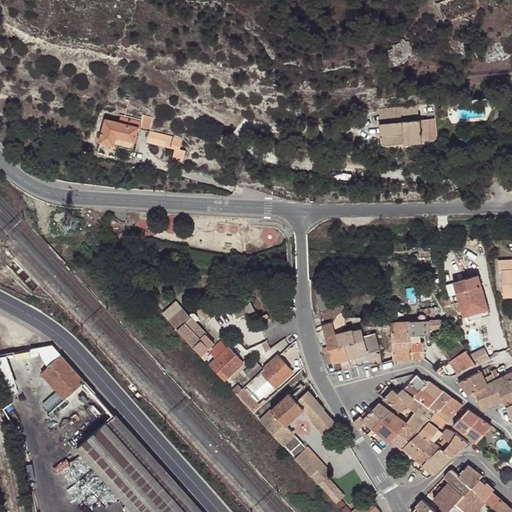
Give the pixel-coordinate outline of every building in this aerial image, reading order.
[(445,24),(481,10),(477,0),(443,0),(437,3),(445,24)] [(137,127),(149,130),(152,117),(143,115),(141,121),(120,116),(118,123),(106,119),(101,139),(132,148),(137,127)] [(421,127),(420,119),(380,123),(382,141),(382,142),(383,143),(384,144),(390,144),(422,141),(422,140),(421,127)] [(421,127),(422,140),(435,138),(433,125),(421,127)] [(183,161),(186,150),(180,149),(182,140),(173,138),(173,136),(149,130),(146,140),(174,148),(172,158),(183,161)] [(511,260),(497,261),(498,271),(501,271),(503,297),(511,296),(511,260)] [(478,308),(479,312),(487,309),(477,275),(452,282),(459,306),(462,305),(465,312),(478,308)] [(329,308),(327,289),(315,291),(319,309),(329,308)] [(254,309),(248,299),(232,307),(237,318),(254,309)] [(175,301),(162,312),(169,320),(182,308),(175,301)] [(462,317),(479,312),(478,308),(465,312),(462,305),(459,306),(462,317)] [(330,309),(320,311),(319,312),(321,325),(332,321),(335,332),(352,328),(356,341),(343,344),(347,359),(379,350),(375,332),(363,335),(361,325),(373,326),(374,319),(361,318),(345,317),(342,306),(330,309)] [(182,308),(169,320),(176,327),(188,315),(182,308)] [(420,309),(420,321),(429,320),(428,309),(420,309)] [(197,319),(191,313),(188,315),(176,327),(193,346),(201,339),(199,338),(205,332),(195,321),(197,319)] [(264,322),(271,319),(268,313),(261,316),(264,322)] [(393,360),(411,359),(410,342),(412,342),(411,336),(431,334),(430,329),(441,328),(441,320),(429,320),(420,321),(391,322),(390,322),(393,360)] [(332,321),(321,325),(327,346),(320,348),(321,353),(328,352),(328,348),(343,344),(356,341),(352,328),(335,332),(332,321)] [(193,346),(200,354),(213,343),(205,334),(206,333),(205,332),(199,338),(201,339),(193,346)] [(423,341),(423,343),(431,343),(431,334),(411,336),(412,342),(423,341)] [(449,361),(466,349),(458,338),(441,350),(449,361)] [(215,358),(228,347),(221,340),(214,345),(211,348),(212,350),(209,352),(215,358)] [(262,342),(266,349),(270,347),(267,340),(262,342)] [(411,359),(425,358),(423,343),(423,341),(412,342),(410,342),(411,359)] [(339,361),(347,359),(343,344),(328,348),(328,352),(321,355),(325,365),(339,361)] [(209,364),(224,380),(243,363),(228,347),(215,358),(209,364)] [(476,365),(466,349),(449,361),(458,375),(476,365)] [(97,395),(60,354),(40,373),(64,399),(47,414),(77,448),(133,511),(201,511),(132,434),(97,395)] [(274,386),(293,371),(279,355),(263,369),(260,372),(274,386)] [(342,370),(349,367),(347,359),(339,361),(342,370)] [(250,378),(262,367),(255,360),(243,371),(250,378)] [(31,363),(34,372),(39,370),(37,362),(31,363)] [(495,369),(490,371),(494,380),(503,400),(506,407),(511,403),(511,371),(499,378),(495,369)] [(487,384),(480,371),(458,382),(469,395),(474,392),(485,387),(487,385),(487,384)] [(420,389),(425,383),(417,375),(404,388),(414,395),(420,389)] [(428,380),(425,383),(420,389),(434,400),(442,391),(428,380)] [(494,380),(487,384),(487,385),(485,387),(493,405),(503,400),(494,380)] [(232,389),(236,393),(241,389),(238,385),(232,389)] [(485,387),(474,392),(482,409),(493,405),(485,387)] [(414,395),(404,388),(399,393),(392,389),(383,398),(398,410),(400,412),(406,405),(409,402),(408,401),(414,395)] [(236,393),(254,413),(259,408),(241,389),(236,393)] [(434,400),(420,389),(414,395),(428,406),(434,400)] [(308,391),(300,398),(295,399),(289,393),(259,419),(283,445),(295,435),(286,425),(303,410),(312,419),(311,420),(326,435),(336,425),(322,410),(323,408),(312,396),(308,391)] [(451,397),(442,391),(434,400),(428,406),(435,412),(451,397)] [(428,406),(414,395),(408,401),(409,402),(406,405),(415,412),(407,424),(420,433),(430,420),(435,412),(428,406)] [(463,406),(451,397),(435,412),(430,420),(444,426),(463,406)] [(373,429),(390,411),(378,402),(367,414),(365,412),(353,423),(359,429),(360,428),(366,422),(373,429)] [(453,425),(476,442),(491,425),(468,409),(453,425)] [(407,424),(395,415),(390,411),(373,429),(389,443),(392,440),(407,424)] [(439,428),(430,420),(420,433),(431,441),(433,443),(437,439),(433,435),(439,428)] [(420,433),(407,424),(392,440),(402,449),(403,448),(420,433)] [(456,432),(447,428),(440,436),(450,442),(443,450),(451,457),(452,456),(468,443),(456,432)] [(431,441),(420,433),(403,448),(413,457),(431,441)] [(295,435),(283,445),(294,457),(302,450),(306,446),(295,435)] [(413,457),(422,464),(440,448),(433,443),(431,441),(413,457)] [(306,446),(302,450),(313,461),(316,458),(306,446)] [(133,511),(77,448),(66,458),(114,511),(133,511)] [(433,474),(451,457),(443,450),(440,448),(422,464),(423,465),(433,474)] [(302,450),(294,457),(318,483),(330,472),(317,457),(316,458),(313,461),(302,450)] [(458,477),(471,488),(479,479),(481,476),(482,475),(469,464),(468,463),(463,471),(458,477)] [(464,495),(471,488),(458,477),(450,470),(444,478),(449,482),(463,495),(464,495)] [(485,500),(493,492),(492,491),(494,489),(486,482),(485,484),(479,479),(471,488),(485,500)] [(455,504),(463,495),(449,482),(432,499),(441,507),(448,499),(455,504)] [(464,511),(475,511),(486,501),(485,500),(471,488),(464,495),(463,495),(455,504),(460,509),(464,511)] [(498,511),(511,511),(511,509),(493,492),(485,500),(486,501),(497,510),(498,511)] [(352,511),(380,511),(372,502),(369,499),(352,511)] [(426,511),(431,507),(422,499),(411,511),(426,511)] [(448,499),(441,507),(436,511),(447,511),(455,504),(448,499)]
